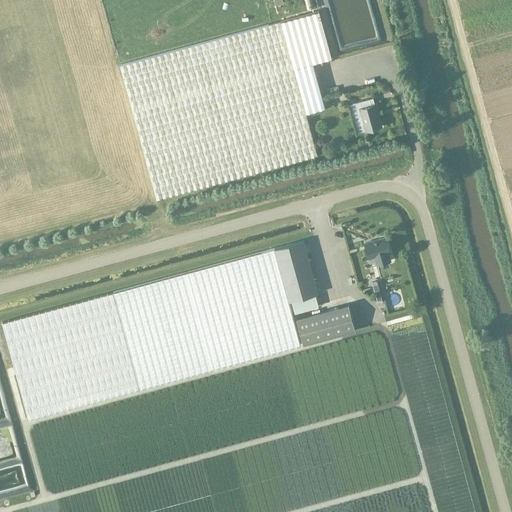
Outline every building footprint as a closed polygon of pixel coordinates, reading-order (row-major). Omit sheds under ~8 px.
[(319,11),(120,65),(156,199),(317,155),(294,68),(332,58),(319,11)] [(348,65),(359,62),(357,56),(346,59),(348,65)] [(357,115),(359,116),(361,116),(366,131),(381,127),(378,113),(379,113),(376,104),(371,105),(369,99),(354,103),(357,115)] [(386,238),(365,243),(369,259),(375,257),(377,264),(390,261),(388,253),(390,253),(386,238)] [(303,240),(113,292),(139,389),(300,345),(289,301),(318,293),(303,240)] [(376,297),(383,295),(377,277),(370,279),(376,297)] [(113,292),(2,323),(28,419),(139,389),(113,292)] [(315,295),(292,301),(295,313),(319,307),(315,295)] [(349,305),(296,319),(303,344),(356,330),(349,305)]
